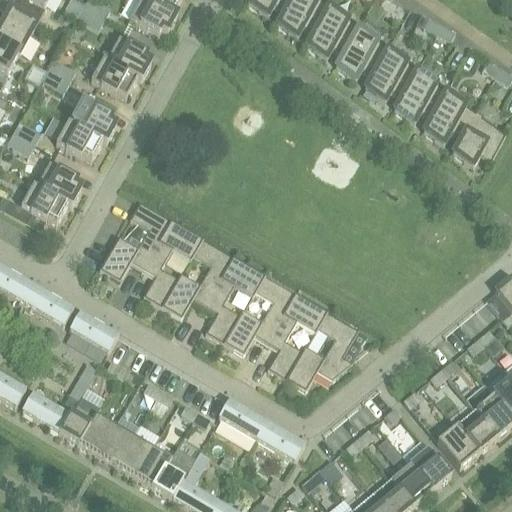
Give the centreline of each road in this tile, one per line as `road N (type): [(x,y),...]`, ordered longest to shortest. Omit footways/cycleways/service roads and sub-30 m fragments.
road 1 (residential): [(55,287),(304,429),(511,260)]
road 2 (residential): [(511,225),(211,6)]
road 3 (residential): [(211,6),(55,287)]
